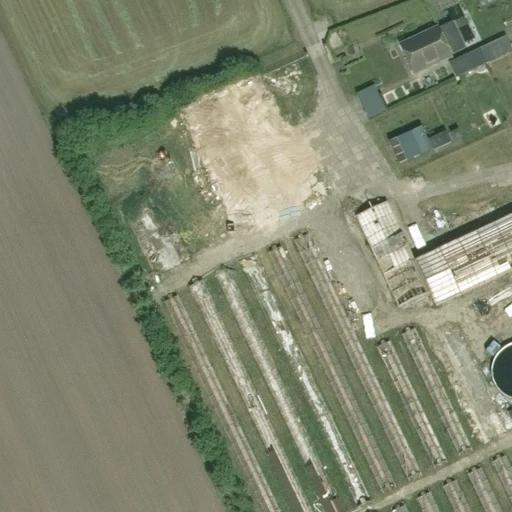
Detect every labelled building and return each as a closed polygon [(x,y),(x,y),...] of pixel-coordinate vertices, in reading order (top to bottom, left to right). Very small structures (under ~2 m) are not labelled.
[(452,57),(438,29),(401,46),(415,74),(452,57)] [(456,79),(486,65),(479,50),(449,64),(456,79)] [(183,112),(239,233),(316,197),(260,77),(183,112)] [(511,272),(511,216),(416,262),(388,202),(355,217),(398,309),(430,294),(436,308),(511,272)] [(222,275),(272,388),(286,383),(236,269),(222,275)] [(511,344),(509,345),(500,351),(495,358),(491,367),(491,377),(495,386),(500,394),(509,399),(511,399),(511,344)] [(275,389),(282,405),(295,399),(288,383),(275,389)] [(283,406),(290,424),(304,419),(297,401),(283,406)] [(299,444),(313,439),(306,420),(293,424),(299,444)] [(333,511),(346,511),(340,489),(327,493),(333,511)]
